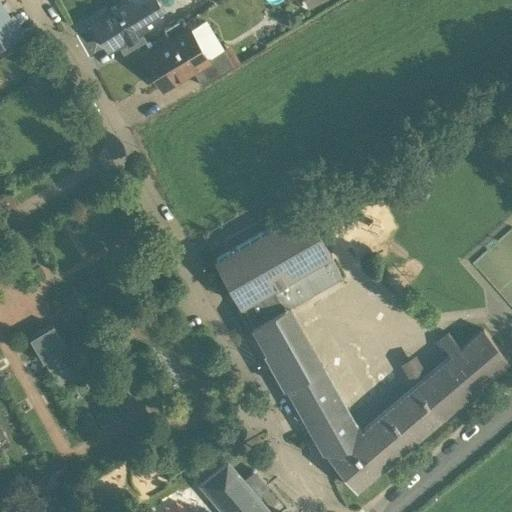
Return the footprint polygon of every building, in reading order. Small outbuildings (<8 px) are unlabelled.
[(128,2),(108,14),(104,7),(96,12),(100,19),(92,23),(107,49),(117,44),(124,39),(130,40),(134,38),(135,32),(139,30),(159,18),(154,11),(158,8),(159,4),(156,0),(145,0),(142,6),(143,7),(134,12),(128,2)] [(7,18),(0,5),(0,44),(21,32),(11,16),(7,18)] [(130,40),(124,39),(117,44),(123,54),(145,41),(139,30),(135,32),(134,38),(130,40)] [(170,40),(143,56),(161,87),(191,69),(207,60),(206,59),(191,34),(173,45),(170,40)] [(222,49),(206,59),(207,60),(191,69),(201,85),(232,67),(222,49)] [(304,208),(214,258),(240,305),(240,304),(252,324),(288,305),(341,276),(329,254),(330,254),(304,208)] [(362,429),(351,417),(288,305),(252,324),(251,325),(265,350),(263,351),(283,387),(285,386),(319,445),(355,489),(509,360),(482,328),(460,347),(447,332),(438,340),(451,355),(362,429)] [(66,349),(52,325),(29,339),(42,362),(43,361),(59,388),(75,378),(60,352),(66,349)] [(399,361),(414,378),(428,366),(413,349),(399,361)] [(281,511),(279,511),(268,511),(254,495),(267,485),(254,470),(242,480),(226,462),(200,483),(224,511),(281,511)]
